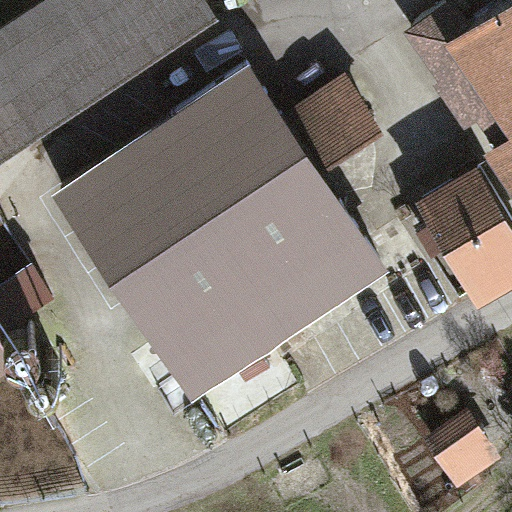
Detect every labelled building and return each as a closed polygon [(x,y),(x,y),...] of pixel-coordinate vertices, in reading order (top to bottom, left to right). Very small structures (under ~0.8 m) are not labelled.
[(207,0),(55,0),(0,37),(0,170),(222,22),(207,0)] [(471,134),(485,126),(503,155),(495,159),(511,185),(511,11),(479,35),(459,3),(409,34),(471,134)] [(259,64),(63,191),(199,400),(395,274),(331,176),(388,140),(347,76),(290,113),(259,64)] [(493,315),(511,302),(511,211),(484,168),(423,206),(436,227),(421,237),(463,304),(479,294),(493,315)] [(34,270),(0,290),(0,382),(23,368),(5,340),(57,307),(34,270)] [(424,432),(458,483),(500,454),(466,404),(424,432)]
